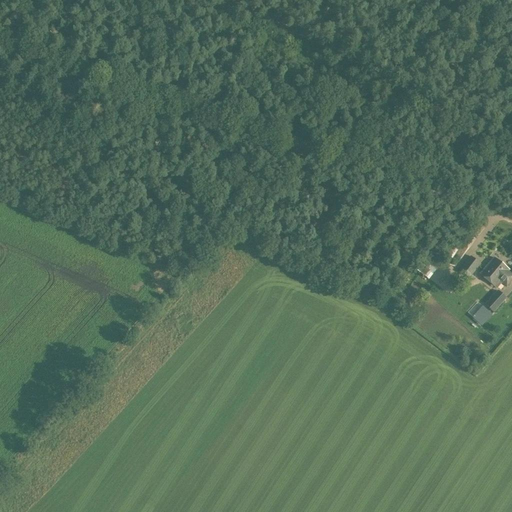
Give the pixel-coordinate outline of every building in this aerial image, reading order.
[(452,259),(457,251),(450,246),(445,255),(452,259)] [(469,278),(480,264),(470,256),(459,270),(469,278)] [(493,257),(479,274),(496,289),(501,283),(506,287),(511,280),(511,274),(508,271),(509,270),(493,257)] [(493,313),(506,298),(497,290),(484,305),(493,313)] [(492,315),(482,306),(472,318),(482,326),(492,315)]
